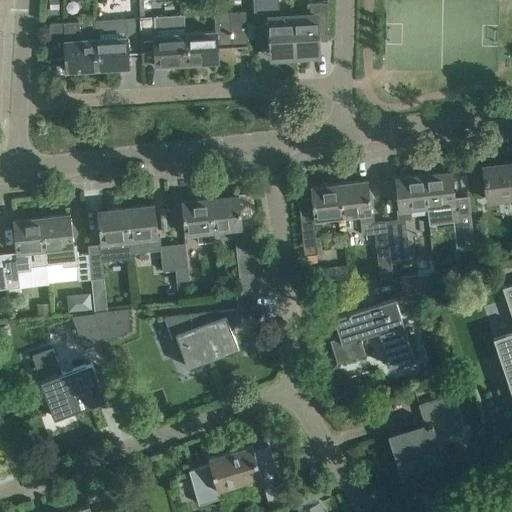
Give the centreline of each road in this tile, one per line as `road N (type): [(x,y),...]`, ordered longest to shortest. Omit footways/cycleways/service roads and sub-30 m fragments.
road 1 (residential): [(19,102),(344,86)]
road 2 (residential): [(0,492),(295,383)]
road 3 (residential): [(16,170),(267,142)]
road 4 (residential): [(295,383),(267,142)]
road 5 (residential): [(343,133),(511,114)]
road 6 (residential): [(368,511),(295,383)]
